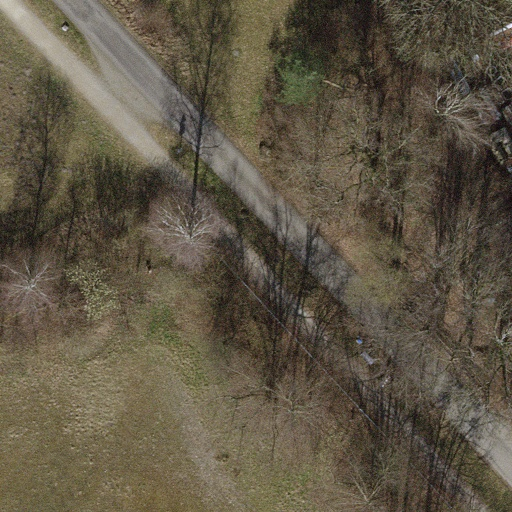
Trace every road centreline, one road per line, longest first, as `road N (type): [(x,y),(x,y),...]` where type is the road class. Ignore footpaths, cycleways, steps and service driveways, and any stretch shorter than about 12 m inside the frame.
road 1 (track): [(1,0),(473,511)]
road 2 (unclassified): [(511,466),(68,0)]
